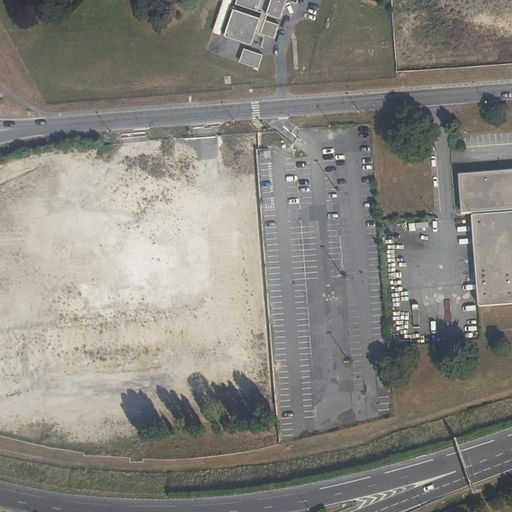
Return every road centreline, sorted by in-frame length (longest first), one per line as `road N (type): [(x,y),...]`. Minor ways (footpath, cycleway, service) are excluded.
road 1 (unknown): [(212,114),(216,173),(253,199),(260,346),(252,369),(0,393)]
road 2 (residential): [(511,92),(11,130)]
road 3 (unknown): [(318,149),(344,140),(359,148),(375,397),(372,407),(338,419)]
road 4 (unknown): [(338,419),(302,419),(285,159)]
road 5 (unknown): [(318,149),(338,419)]
road 6 (motorway): [(470,466),(235,511)]
road 7 (unknown): [(0,181),(105,175),(127,162),(139,120)]
